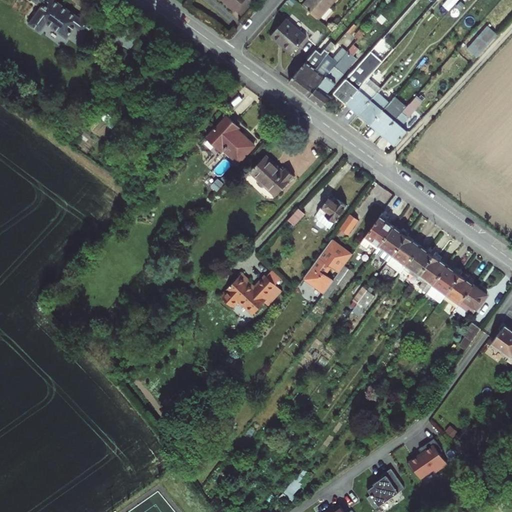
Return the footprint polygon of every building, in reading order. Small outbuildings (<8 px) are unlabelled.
[(54,0),(33,0),(38,3),(39,0),(44,4),(29,23),(41,32),(46,24),(67,38),(75,27),(86,35),(95,22),(84,14),(81,19),(54,0)] [(223,0),(236,11),(245,0),(223,0)] [(256,2),(254,0),(245,0),(236,11),(243,17),(256,2)] [(319,19),(336,0),(309,0),(304,6),(319,19)] [(271,36),(279,43),(281,40),(294,52),(307,37),(286,19),(271,36)] [(130,50),(143,33),(124,20),(112,38),(130,50)] [(484,27),(481,24),(475,31),(478,34),(484,27)] [(485,28),(480,35),(491,43),(496,37),(485,28)] [(323,35),(318,30),(310,39),(317,46),(323,35)] [(484,52),(491,43),(480,35),(472,43),(474,44),(471,49),(479,55),(483,51),(484,52)] [(292,54),(294,52),(281,40),(279,43),(292,54)] [(290,82),(299,89),(329,54),(336,46),(333,43),(327,50),(326,49),(322,54),(317,50),(290,82)] [(354,44),(348,51),(310,96),(323,106),(332,96),(328,93),(357,59),(354,56),(360,49),(354,44)] [(310,96),(348,51),(343,48),(334,58),(329,54),(299,89),(310,96)] [(354,71),(335,93),(345,101),(343,102),(346,105),(366,82),(354,71)] [(382,79),(386,83),(393,76),(388,72),(382,79)] [(370,78),(366,82),(346,105),(348,107),(349,105),(359,114),(377,94),(379,92),(382,88),(370,78)] [(389,104),(391,102),(379,92),(377,94),(389,104)] [(377,94),(359,114),(369,122),(368,123),(371,126),(389,104),(377,94)] [(391,102),(396,107),(404,98),(399,94),(391,102)] [(421,99),(418,96),(403,113),(401,115),(383,135),(393,144),(392,145),(395,148),(400,142),(408,131),(402,126),(409,118),(408,116),(414,108),(413,107),(421,99)] [(403,113),(396,107),(391,102),(389,104),(401,115),(403,113)] [(374,127),(383,135),(401,115),(389,104),(371,126),(372,128),(374,127)] [(254,145),(237,129),(233,126),(236,123),(228,116),(206,138),(221,152),(224,150),(238,163),(254,145)] [(266,156),(251,172),(277,195),(295,176),(286,167),(282,171),(266,156)] [(346,206),(330,195),(315,215),(316,218),(328,227),(332,226),(346,206)] [(299,208),(288,219),(294,226),(305,214),(299,208)] [(351,214),(340,229),(348,235),(359,220),(351,214)] [(378,248),(380,245),(394,227),(380,216),(361,243),(368,248),(371,243),(378,248)] [(390,261),(407,236),(394,227),(380,245),(378,248),(376,251),(390,261)] [(407,265),(421,246),(407,236),(390,261),(403,271),(404,269),(407,265)] [(325,293),(333,281),(325,275),(331,266),(340,273),(345,265),(352,255),(338,244),(336,247),(330,242),(305,278),(325,293)] [(407,265),(420,275),(434,256),(421,246),(407,265)] [(431,288),(448,265),(434,256),(420,275),(418,278),(423,282),(420,287),(428,293),(431,288)] [(340,273),(333,281),(325,293),(324,295),(328,298),(349,269),(345,265),(340,273)] [(404,269),(418,278),(420,275),(407,265),(404,269)] [(447,294),(461,275),(448,265),(431,288),(433,290),(430,294),(436,298),(439,294),(444,298),(447,294)] [(275,270),(268,277),(277,286),(284,279),(275,270)] [(228,290),(222,296),(233,306),(239,300),(253,314),(267,300),(272,305),(284,293),(268,277),(266,276),(254,287),(248,282),(250,280),(242,273),(226,289),(228,290)] [(461,304),(474,285),(461,275),(447,294),(461,304)] [(488,295),(474,285),(461,304),(458,307),(456,310),(464,317),(468,311),(473,315),(488,295)] [(358,304),(363,298),(368,291),(363,288),(354,301),(358,304)] [(363,298),(366,301),(372,294),(368,291),(363,298)] [(447,294),(444,298),(458,307),(461,304),(447,294)] [(363,298),(358,304),(362,307),(366,301),(363,298)] [(466,350),(481,329),(472,323),(463,335),(466,337),(460,346),(466,350)] [(511,331),(511,330),(511,328),(504,323),(500,329),(502,330),(493,342),(511,356),(511,331)] [(417,472),(422,479),(435,470),(436,472),(448,464),(441,453),(444,451),(435,439),(420,450),(423,454),(408,464),(415,474),(417,472)] [(189,463),(184,467),(191,477),(195,471),(189,463)] [(378,482),(368,489),(372,495),(368,498),(376,509),(406,489),(392,469),(383,475),(385,479),(379,483),(378,482)] [(284,489),(290,494),(301,483),(295,477),(284,489)]
